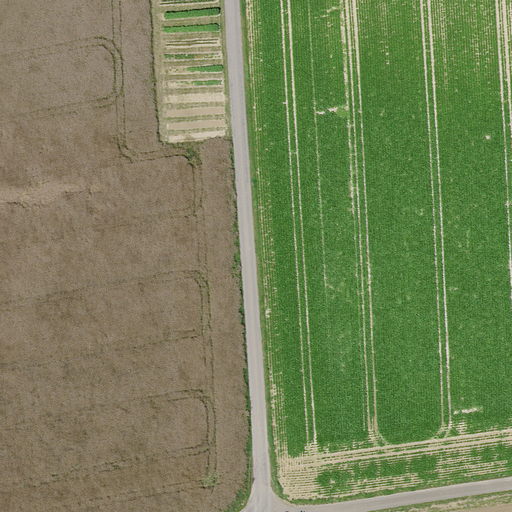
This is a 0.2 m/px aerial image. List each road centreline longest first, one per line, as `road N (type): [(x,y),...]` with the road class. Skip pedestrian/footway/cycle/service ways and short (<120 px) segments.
road 1 (track): [(253,0),(265,511)]
road 2 (track): [(334,511),(511,482)]
